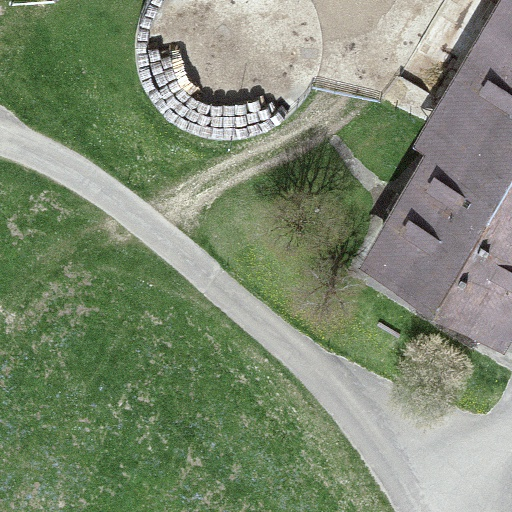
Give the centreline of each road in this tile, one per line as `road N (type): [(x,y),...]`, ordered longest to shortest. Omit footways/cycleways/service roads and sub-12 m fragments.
road 1 (unclassified): [(0,141),(106,192),(303,355),(413,511)]
road 2 (track): [(106,192),(0,327)]
